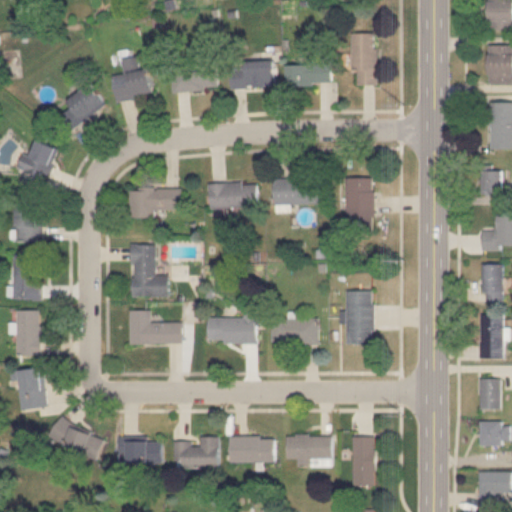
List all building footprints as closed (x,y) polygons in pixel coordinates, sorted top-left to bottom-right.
[(489,0),(511,0),(511,23),(490,24),(489,0)] [(352,31),(375,31),(375,46),(378,46),(378,85),(357,84),(358,68),(352,68),(352,31)] [(488,41),(511,39),(511,77),(491,79),(488,41)] [(113,74),(125,72),(123,58),(137,56),(139,67),(148,65),(152,91),(135,94),(135,97),(117,100),(113,74)] [(229,61),(274,59),(276,83),(230,85),(229,61)] [(173,64),(175,88),(220,84),(218,60),(173,64)] [(286,63),(331,62),(332,83),(286,84),(286,63)] [(59,115),(72,107),(66,99),(92,81),(107,102),(68,128),(59,115)] [(492,100),(511,100),(511,145),(493,145),(492,100)] [(18,164),(23,152),(29,155),(39,135),(65,147),(44,190),(20,179),(25,170),(18,164)] [(481,165),(481,193),(503,193),(502,164),(481,165)] [(346,176),(374,177),(373,222),(345,222),(346,176)] [(276,177),(276,201),(322,200),(322,177),(276,177)] [(209,183),(254,179),(256,201),(211,205),(209,183)] [(130,188),(181,188),(181,209),(154,209),(154,215),(131,216),(130,188)] [(17,203),(40,202),(41,241),(18,242),(17,203)] [(484,225),(500,225),(500,210),(511,210),(511,249),(484,249),(484,225)] [(132,244),(155,244),(155,275),(169,275),(169,293),(133,293),(132,244)] [(14,253),(40,252),(41,296),(16,297),(14,253)] [(482,260),(504,260),(504,295),(489,295),(489,288),(482,286),(482,260)] [(347,283),(374,282),(376,341),(349,342),(347,283)] [(128,308),(152,307),(152,321),(184,320),(184,341),(129,342),(128,308)] [(17,308),(40,308),(42,352),(18,353),(17,308)] [(482,310),(505,308),(508,354),(485,356),(482,310)] [(207,313),(258,315),(257,341),(225,340),(224,337),(206,337),(207,313)] [(272,316),(318,315),(318,341),(272,341),(272,316)] [(19,369),(43,365),(48,404),(24,407),(19,369)] [(483,374),(501,374),(500,405),(482,405),(483,374)] [(63,414),(74,422),(105,439),(98,457),(66,445),(49,432),(63,414)] [(479,417),(503,415),(503,420),(509,420),(511,436),(503,437),(503,442),(481,443),(479,417)] [(231,435),(274,434),(274,460),(231,461),(231,435)] [(288,434),(331,434),(331,455),(310,455),(310,467),(299,467),(298,457),(288,457),(288,434)] [(353,435),(376,434),(377,484),(354,484),(353,435)] [(174,439),(190,439),(190,445),(203,444),(203,438),(219,437),(220,465),(186,466),(183,458),(175,459),(174,439)] [(128,440),(128,459),(161,459),(161,440),(128,440)] [(479,468),(511,467),(511,503),(480,504),(479,468)]
